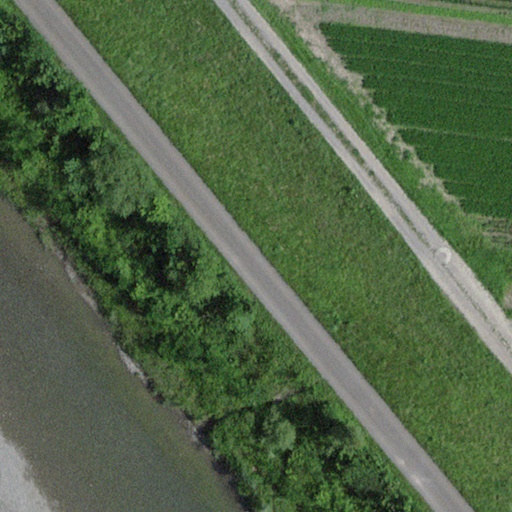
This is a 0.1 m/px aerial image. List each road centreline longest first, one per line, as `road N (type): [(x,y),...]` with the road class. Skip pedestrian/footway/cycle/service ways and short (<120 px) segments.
road 1 (track): [(48,0),(467,511)]
road 2 (track): [(511,333),(246,0)]
